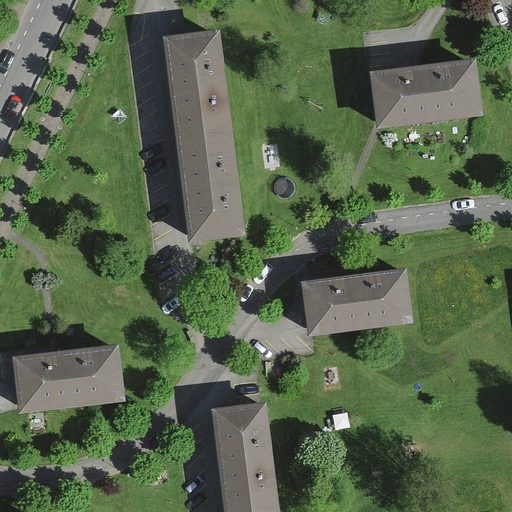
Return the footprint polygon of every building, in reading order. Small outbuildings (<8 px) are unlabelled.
[(179,143),(235,136),(222,35),(192,39),(165,43),(179,143)] [(419,71),(371,77),(378,132),(483,119),(477,64),(419,71)] [(235,136),(179,143),(192,245),(247,238),(235,136)] [(405,265),(302,277),(308,331),(313,331),(411,319),(405,265)] [(119,340),(13,352),(20,408),(126,396),(119,340)] [(227,511),(279,505),(265,398),(212,406),(227,511)]
